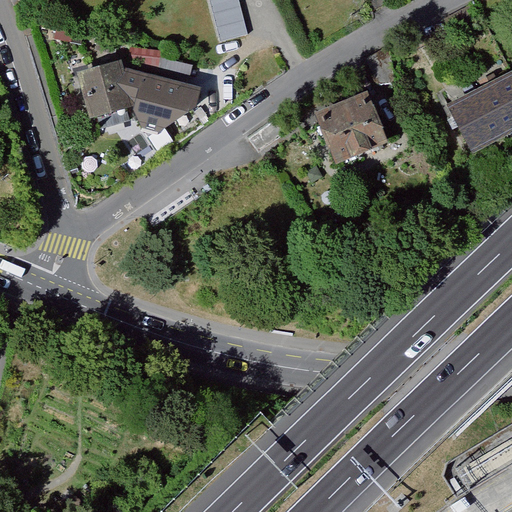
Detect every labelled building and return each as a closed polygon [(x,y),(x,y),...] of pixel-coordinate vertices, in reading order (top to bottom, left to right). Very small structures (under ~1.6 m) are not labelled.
[(208,0),(222,49),(251,41),(238,0),(208,0)] [(473,11),(445,24),(451,38),(479,25),(473,11)] [(137,46),(138,61),(178,62),(178,50),(161,46),(137,46)] [(387,55),(366,67),(379,89),(397,88),(387,55)] [(127,68),(84,79),(96,124),(105,122),(108,137),(137,130),(133,115),(138,113),(136,106),(129,78),(127,68)] [(204,93),(129,78),(136,106),(147,108),(145,118),(152,130),(175,133),(200,111),(204,93)] [(511,79),(455,111),(482,161),(511,144),(511,79)] [(378,97),(318,123),(341,174),(400,149),(378,97)] [(278,125),(249,144),(260,161),(289,141),(278,125)] [(115,511),(106,503),(96,511),(115,511)]
